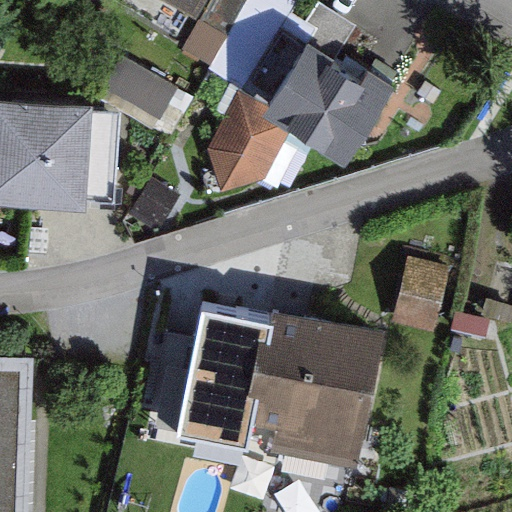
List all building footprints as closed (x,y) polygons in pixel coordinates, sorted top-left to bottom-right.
[(92,0),(179,51),(166,77),(227,110),(281,30),(225,0),(92,0)] [(381,110),(292,66),(247,125),(227,110),(192,178),(200,218),(249,210),(272,157),(331,181),(381,110)] [(0,111),(0,217),(88,223),(95,118),(0,111)] [(410,253),(404,318),(446,322),(452,256),(410,253)] [(367,356),(245,329),(222,452),(287,463),(280,492),(338,503),(367,356)] [(13,511),(18,381),(0,380),(0,511),(13,511)]
